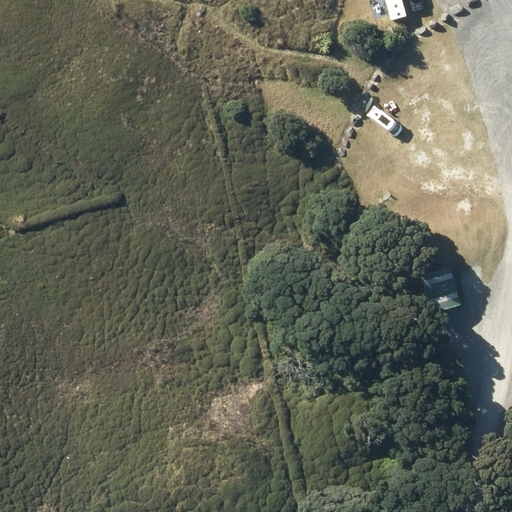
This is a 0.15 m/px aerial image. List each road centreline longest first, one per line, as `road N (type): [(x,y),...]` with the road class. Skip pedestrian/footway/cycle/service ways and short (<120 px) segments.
road 1 (track): [(382,70),(267,49),(166,0)]
road 2 (unclassified): [(468,511),(511,324)]
